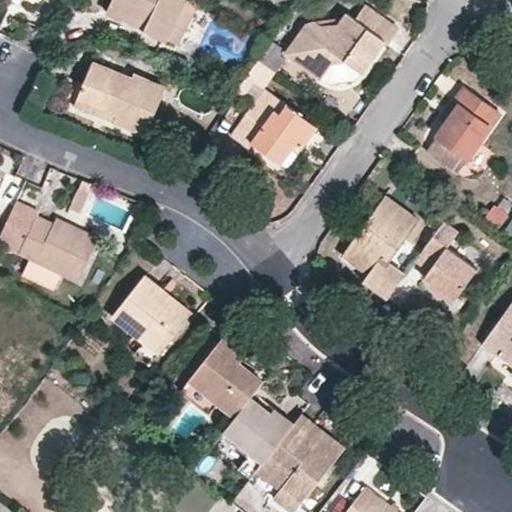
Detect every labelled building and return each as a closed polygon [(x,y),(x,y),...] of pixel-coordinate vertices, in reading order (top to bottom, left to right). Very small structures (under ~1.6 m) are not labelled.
[(124,19),(128,11),(150,22),(146,30),(168,40),(169,38),(179,43),(200,0),(114,0),(108,13),(123,21),(124,19)] [(326,75),(333,64),(348,60),(361,69),(364,71),(396,25),(367,5),(356,20),(346,13),(338,23),(323,25),(318,21),(307,25),(289,52),(323,79),(326,75)] [(128,11),(124,19),(146,30),(150,22),(128,11)] [(333,78),(341,79),(347,78),(355,74),(359,71),(361,69),(348,60),(333,64),(326,75),(333,78)] [(80,95),(118,111),(115,118),(114,120),(148,133),(167,87),(136,75),(134,78),(94,62),(80,95)] [(437,135),(470,158),(500,114),(464,87),(442,118),(446,121),(437,135)] [(304,145),(318,126),(266,89),(233,134),(248,145),(252,140),(283,163),(298,141),(304,145)] [(80,95),(77,103),(115,118),(118,111),(80,95)] [(470,158),(437,135),(425,152),(458,175),(470,158)] [(298,141),(283,163),(289,166),(304,145),(298,141)] [(79,213),(86,192),(78,189),(70,209),(79,213)] [(407,274),(389,262),(419,220),(386,195),(343,254),(369,272),(364,280),(390,298),(407,274)] [(38,216),(21,253),(79,280),(99,238),(65,221),(64,220),(61,227),(54,223),(38,216)] [(61,227),(64,220),(57,217),(54,223),(61,227)] [(424,249),(438,259),(428,273),(425,277),(456,298),(476,268),(448,249),(459,232),(444,220),(424,249)] [(438,259),(424,249),(415,263),(428,273),(438,259)] [(192,312),(182,304),(179,308),(165,297),(169,293),(146,275),(114,316),(142,337),(160,352),(192,312)] [(169,293),(165,297),(179,308),(182,304),(169,293)] [(511,303),(484,343),(511,362),(511,303)] [(248,353),(225,336),(217,344),(241,363),(248,353)] [(151,364),(160,352),(142,337),(132,349),(151,364)] [(217,344),(190,380),(218,401),(237,416),(251,397),(264,381),(241,363),(217,344)] [(218,401),(190,380),(181,392),(208,413),(218,401)] [(17,397),(6,392),(0,403),(0,410),(8,414),(17,397)] [(237,416),(226,431),(264,461),(291,428),(251,397),(237,416)] [(154,398),(136,421),(148,431),(166,407),(154,398)] [(301,413),(291,428),(264,461),(257,470),(280,488),(275,496),(295,511),(345,447),(301,413)] [(400,511),(367,486),(347,511),(400,511)]
